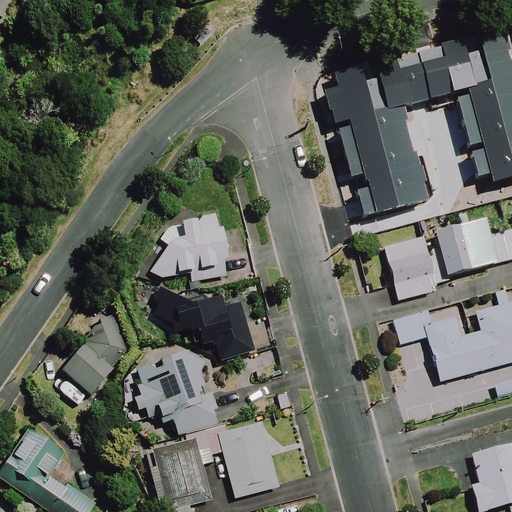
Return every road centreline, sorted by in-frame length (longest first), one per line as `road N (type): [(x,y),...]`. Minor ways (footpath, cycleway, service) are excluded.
road 1 (residential): [(247,56),(370,511)]
road 2 (residential): [(0,362),(164,129),(247,56)]
road 3 (residential): [(247,56),(300,32),(420,0)]
